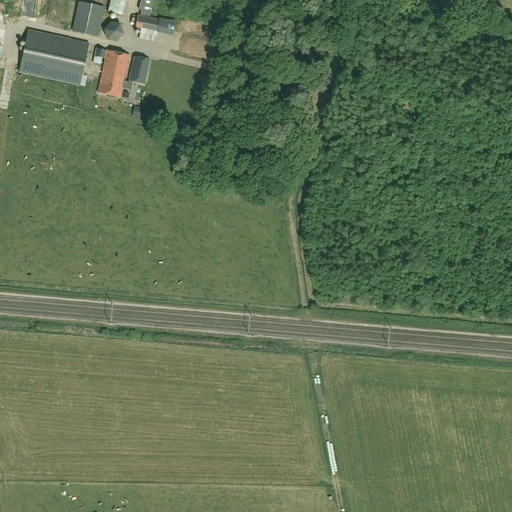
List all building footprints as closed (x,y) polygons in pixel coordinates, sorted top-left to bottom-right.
[(119,15),(121,0),(107,0),(105,13),(119,15)] [(153,0),(140,0),(138,10),(141,11),(140,15),(138,15),(135,29),(140,30),(139,39),(154,42),(156,33),(173,36),(175,22),(150,17),(153,0)] [(105,8),(100,7),(79,2),(73,31),(99,37),(105,8)] [(103,24),(103,39),(119,38),(118,24),(103,24)] [(89,44),(28,30),(19,72),(80,85),(89,44)] [(96,48),(94,56),(104,59),(106,51),(96,48)] [(124,82),(124,80),(130,56),(107,51),(98,93),(121,98),(123,89),(131,90),(133,82),(145,84),(150,60),(134,57),(128,83),(124,82)]
